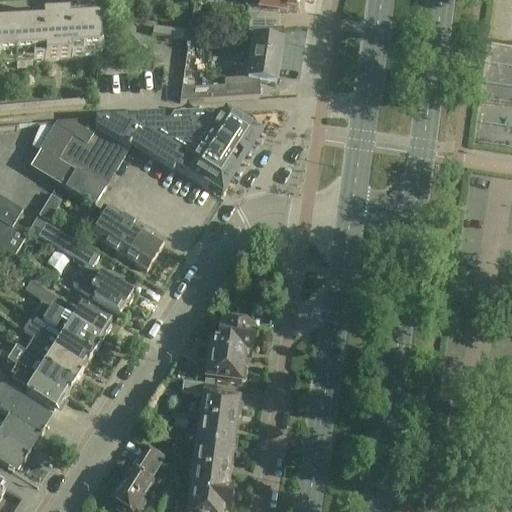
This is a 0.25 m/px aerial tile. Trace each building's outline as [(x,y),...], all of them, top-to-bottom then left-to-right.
[(249,0),(248,0),(246,10),(287,16),(287,15),(295,16),(296,8),(298,8),(299,4),(301,3),(301,0),(249,0)] [(248,16),(212,17),(213,35),(248,34),(248,33),(249,33),(248,16)] [(55,63),(62,63),(83,62),(83,56),(101,55),(99,25),(81,26),(81,20),(31,23),(31,29),(14,30),(16,60),(33,59),(33,64),(55,63)] [(153,37),(185,42),(186,34),(154,29),(153,37)] [(0,60),(16,60),(14,30),(0,30),(0,60)] [(250,81),(250,83),(259,84),(279,87),(284,45),(282,44),(284,32),(249,33),(248,33),(248,34),(247,41),(255,42),(250,81)] [(260,100),(259,84),(250,83),(250,81),(224,83),(225,89),(182,92),(180,105),(205,103),(230,102),(260,100)] [(0,117),(86,110),(85,102),(0,109),(0,117)] [(238,115),(183,119),(181,120),(178,125),(191,134),(189,138),(187,140),(190,142),(187,147),(171,136),(169,140),(214,170),(225,153),(236,135),(242,126),(246,120),(238,115)] [(158,156),(169,140),(171,136),(187,147),(190,142),(187,140),(189,138),(191,134),(178,125),(181,120),(183,119),(40,127),(30,152),(37,157),(28,173),(94,213),(129,154),(169,177),(171,174),(201,191),(203,187),(175,169),(176,168),(158,156)] [(242,126),(236,135),(225,153),(214,170),(204,186),(222,197),(260,138),(248,130),(251,123),(246,120),(242,126)] [(204,186),(214,170),(169,140),(158,156),(176,168),(175,169),(203,187),(204,186)] [(51,198),(39,219),(49,225),(61,204),(51,198)] [(0,252),(16,262),(30,237),(14,228),(20,218),(0,205),(0,252)] [(115,217),(107,229),(156,261),(164,248),(115,217)] [(29,235),(86,270),(74,289),(120,318),(133,298),(92,272),(99,260),(37,223),(29,235)] [(147,274),(156,261),(107,229),(98,243),(147,274)] [(25,293),(37,300),(43,304),(104,342),(113,328),(82,309),(79,314),(31,284),(25,293)] [(104,342),(43,304),(34,317),(64,336),(95,356),(104,342)] [(200,343),(192,355),(245,362),(249,363),(250,363),(254,329),(244,328),(244,327),(243,325),(243,324),(242,323),(241,322),(240,321),(238,321),(237,321),(235,321),(234,322),(233,323),(232,324),(231,325),(231,326),(222,325),(219,345),(216,347),(204,346),(200,343)] [(22,331),(35,339),(86,371),(95,356),(64,336),(60,342),(27,322),(22,331)] [(45,365),(77,385),(86,371),(35,339),(26,353),(45,365)] [(17,366),(68,399),(77,385),(45,365),(26,353),(17,366)] [(244,372),(245,362),(192,355),(187,363),(196,368),(197,366),(207,367),(205,382),(242,387),(242,384),(245,384),(246,372),(244,372)] [(26,394),(58,414),(68,399),(17,366),(10,378),(29,391),(26,394)] [(200,425),(236,430),(237,419),(240,419),(242,407),(239,407),(239,405),(216,401),(217,391),(183,386),(182,397),(203,400),(200,425)] [(44,420),(2,394),(0,392),(0,416),(7,420),(42,442),(49,430),(41,424),(44,420)] [(30,461),(42,442),(7,420),(0,430),(0,429),(0,443),(27,460),(30,461)] [(175,422),(174,430),(187,432),(188,423),(175,422)] [(234,442),(236,430),(200,425),(197,448),(236,453),(238,442),(234,442)] [(22,474),(30,461),(0,443),(0,466),(10,473),(13,469),(22,474)] [(234,467),(236,453),(197,448),(194,472),(230,477),(231,466),(234,467)] [(159,471),(165,461),(149,450),(142,460),(141,461),(159,471)] [(476,454),(473,469),(506,475),(509,460),(476,454)] [(132,475),(149,486),(159,471),(141,461),(130,473),(132,475)] [(190,498),(231,504),(233,488),(229,487),(230,477),(194,472),(190,498)] [(132,475),(130,473),(124,482),(126,483),(112,505),(117,508),(115,511),(141,511),(144,507),(144,503),(142,502),(151,488),(149,486),(132,475)] [(0,486),(0,503),(1,504),(8,492),(0,486)] [(229,511),(231,504),(190,498),(188,511),(229,511)]
